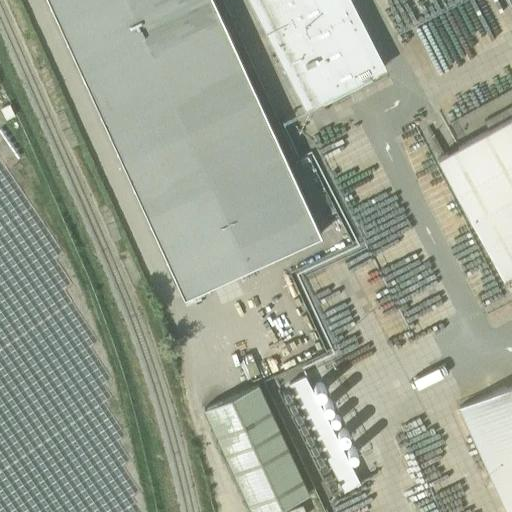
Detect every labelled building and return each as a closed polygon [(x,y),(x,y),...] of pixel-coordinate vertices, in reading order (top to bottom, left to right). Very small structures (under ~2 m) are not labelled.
[(320,234),(212,0),(46,0),(182,297),(320,234)] [(256,0),(311,105),(375,72),(338,0),(256,0)] [(502,278),(511,272),(511,117),(436,159),(502,278)] [(152,272),(177,319),(186,314),(161,267),(152,272)] [(288,383),(343,492),(359,484),(304,375),(288,383)] [(511,511),(511,382),(458,407),(505,511),(511,511)] [(270,511),(308,495),(257,383),(202,408),(250,511),(270,511)]
